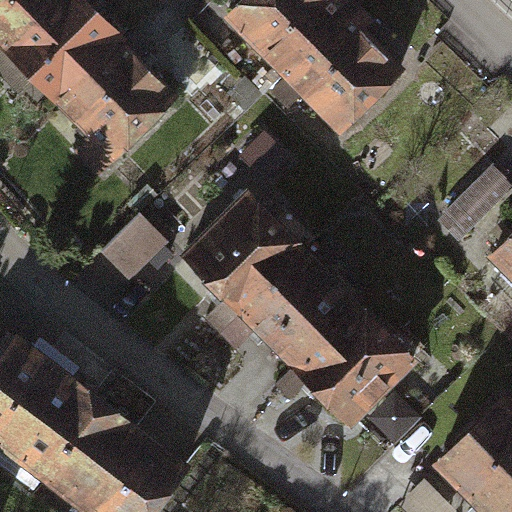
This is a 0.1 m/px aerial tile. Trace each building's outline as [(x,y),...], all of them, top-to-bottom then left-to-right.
[(88,0),(0,0),(0,44),(115,160),(182,93),(88,0)] [(242,0),(226,15),(342,134),(410,68),(370,27),(378,19),(359,0),(242,0)] [(292,155),(265,128),(240,154),(267,180),(292,155)] [(465,241),(511,194),(511,175),(493,156),(436,212),(465,241)] [(251,187),(180,257),(352,429),(423,359),(251,187)] [(170,240),(141,210),(101,250),(131,280),(170,240)] [(511,231),(489,254),(511,277),(511,231)] [(163,511),(198,465),(17,335),(0,358),(0,453),(81,511),(163,511)] [(511,511),(511,392),(508,388),(432,463),(481,511),(511,511)] [(455,511),(458,509),(425,478),(400,504),(408,511),(455,511)]
